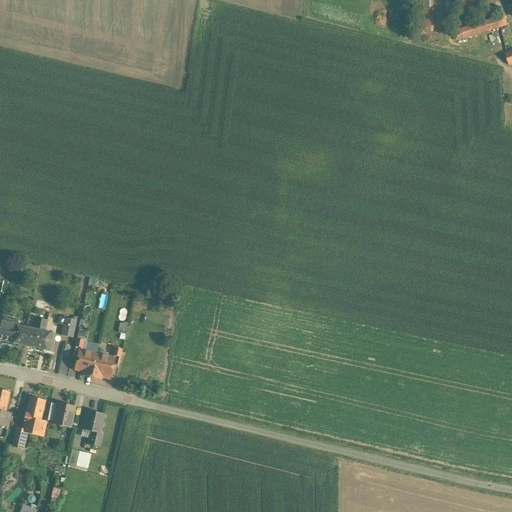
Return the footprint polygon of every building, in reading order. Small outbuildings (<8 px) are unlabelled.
[(423,8),(424,28),(434,28),(433,8),(423,8)] [(511,28),(508,16),(456,31),(459,43),(511,28)] [(33,329),(28,328),(24,346),(35,348),(39,331),(45,332),(47,320),(35,318),(33,329)] [(77,320),(65,318),(61,335),(73,338),(77,320)] [(17,325),(7,323),(3,341),(13,343),(17,325)] [(13,343),(24,346),(28,328),(17,325),(13,343)] [(45,332),(39,331),(35,348),(51,352),(55,334),(45,332)] [(122,350),(114,348),(111,357),(114,358),(112,366),(118,367),(122,350)] [(97,354),(80,350),(75,370),(88,372),(87,375),(92,376),(97,354)] [(111,357),(97,354),(92,376),(96,378),(97,375),(109,378),(112,366),(114,358),(111,357)] [(10,393),(0,390),(0,411),(5,413),(10,393)] [(45,401),(29,397),(27,407),(25,407),(25,410),(26,411),(26,413),(25,413),(24,421),(22,428),(45,433),(47,422),(41,420),(45,401)] [(51,403),(47,421),(53,422),(57,404),(51,403)] [(75,408),(57,404),(53,422),(53,423),(70,427),(75,408)] [(5,413),(0,411),(0,426),(3,427),(4,426),(8,427),(11,414),(5,413)] [(105,415),(87,411),(82,429),(91,431),(89,438),(101,440),(103,433),(101,433),(105,415)] [(26,431),(17,429),(13,446),(22,448),(26,431)] [(101,440),(89,438),(88,444),(100,446),(101,440)] [(79,451),(72,450),(68,464),(76,466),(79,451)] [(79,451),(76,466),(87,469),(91,454),(79,451)] [(53,487),(51,496),(57,497),(59,489),(53,487)]
